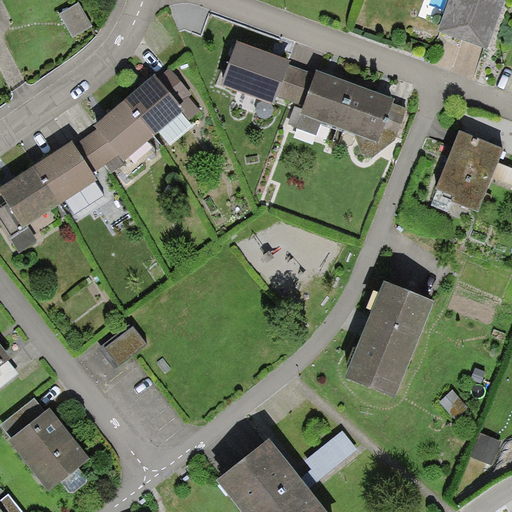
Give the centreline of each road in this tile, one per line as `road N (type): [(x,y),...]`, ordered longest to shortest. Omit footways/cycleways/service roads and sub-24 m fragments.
road 1 (residential): [(220,0),(437,82),(358,280),(325,330),(242,411),(153,477)]
road 2 (residential): [(153,477),(0,281)]
road 3 (residential): [(0,134),(110,57),(143,0)]
